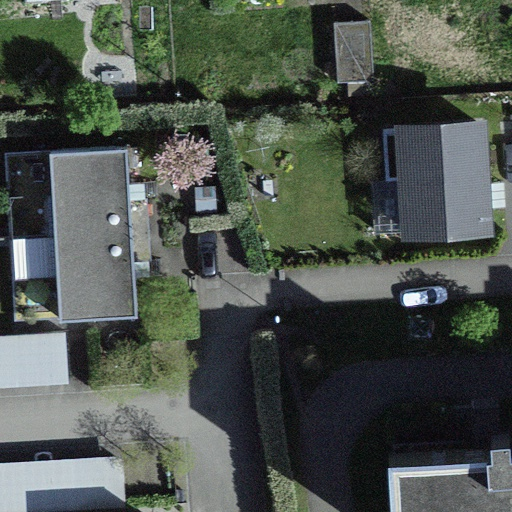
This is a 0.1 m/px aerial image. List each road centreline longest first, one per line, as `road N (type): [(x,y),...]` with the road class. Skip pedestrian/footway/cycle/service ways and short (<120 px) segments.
road 1 (residential): [(511,276),(246,294),(234,302),(225,328),(227,404)]
road 2 (residential): [(0,420),(227,404)]
